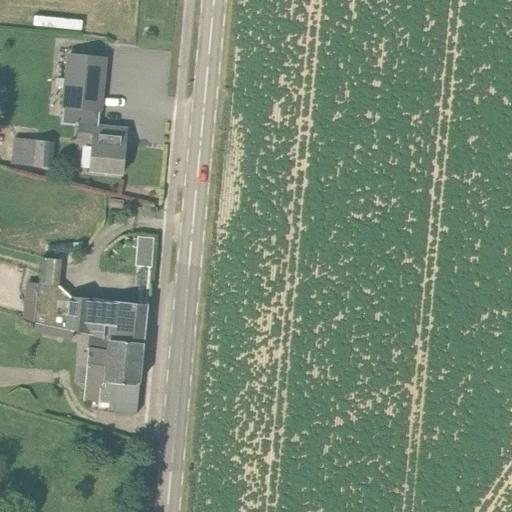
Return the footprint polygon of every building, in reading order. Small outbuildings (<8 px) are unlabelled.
[(100,111),(105,59),(67,55),(62,107),(100,111)] [(126,129),(98,127),(98,121),(80,119),(77,139),(92,141),(89,172),(121,175),(126,129)] [(12,165),(33,166),(35,140),(14,138),(12,165)] [(33,166),(49,168),(52,142),(35,140),(33,166)] [(140,234),(139,259),(154,260),(155,235),(140,234)] [(35,322),(65,329),(67,316),(68,297),(68,296),(59,287),(57,287),(39,286),(37,286),(37,292),(34,322),(35,322)] [(93,300),(69,297),(65,329),(73,331),(89,334),(109,340),(143,344),(147,305),(113,302),(93,300)] [(71,339),(73,331),(65,329),(35,322),(33,331),(71,339)] [(142,347),(143,344),(109,340),(89,334),(83,400),(99,402),(102,379),(139,382),(142,347)] [(139,383),(139,382),(102,379),(99,402),(108,403),(108,412),(136,415),(139,383)] [(83,432),(79,448),(115,459),(119,442),(83,432)]
